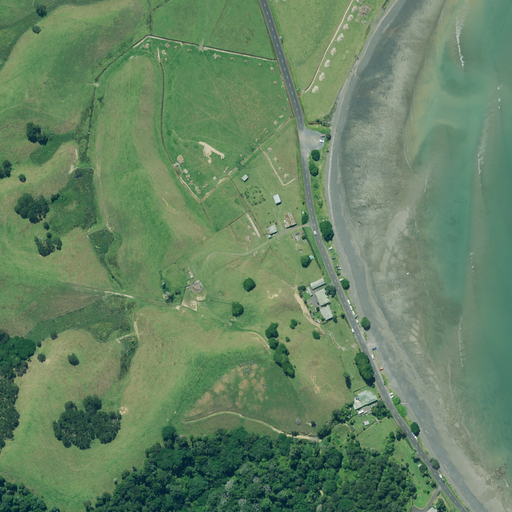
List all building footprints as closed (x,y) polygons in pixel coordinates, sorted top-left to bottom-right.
[(282,203),(279,195),(274,197),(277,205),(282,203)] [(294,213),(285,217),(287,223),(284,225),(286,230),(299,224),(294,213)] [(278,234),(275,227),(266,231),(269,238),(278,234)] [(323,278),(311,284),(313,290),(326,284),(323,278)] [(331,301),(325,289),(315,294),(322,306),(331,301)] [(334,316),(329,306),(320,310),(324,318),(326,317),(327,320),(334,316)] [(369,394),(367,391),(358,395),(361,402),(355,405),(357,411),(379,401),(376,396),(373,397),(372,393),(369,394)]
